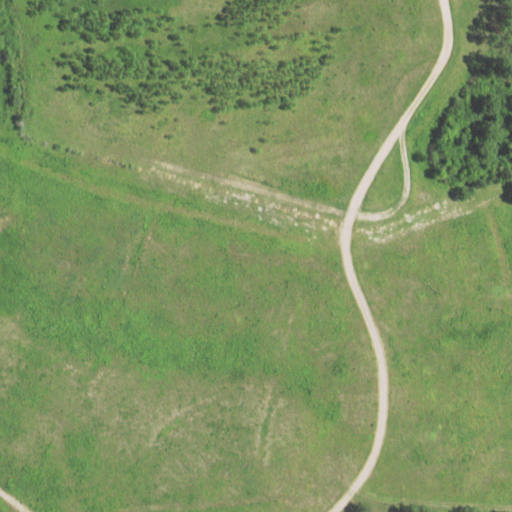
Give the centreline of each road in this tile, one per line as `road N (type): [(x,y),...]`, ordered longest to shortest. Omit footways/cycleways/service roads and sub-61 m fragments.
road 1 (track): [(20,0),(41,99),(55,120),(347,205)]
road 2 (track): [(316,511),(360,467),(383,408),(384,351),(347,273),(347,205)]
road 3 (residential): [(444,0),(450,31),(442,59),(347,205)]
